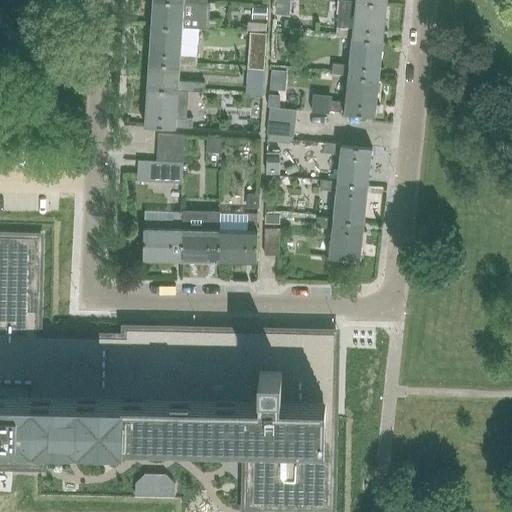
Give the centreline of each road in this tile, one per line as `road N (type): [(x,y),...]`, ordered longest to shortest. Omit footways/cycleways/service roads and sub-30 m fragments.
road 1 (residential): [(392,309),(91,302),(102,0)]
road 2 (residential): [(392,309),(425,0)]
